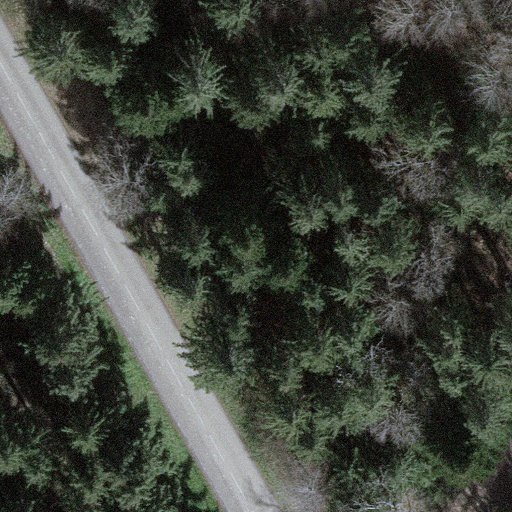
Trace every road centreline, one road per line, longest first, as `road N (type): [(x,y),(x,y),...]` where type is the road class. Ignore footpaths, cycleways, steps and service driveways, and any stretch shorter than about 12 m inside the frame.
road 1 (tertiary): [(242,511),(0,90)]
road 2 (track): [(511,284),(395,511)]
